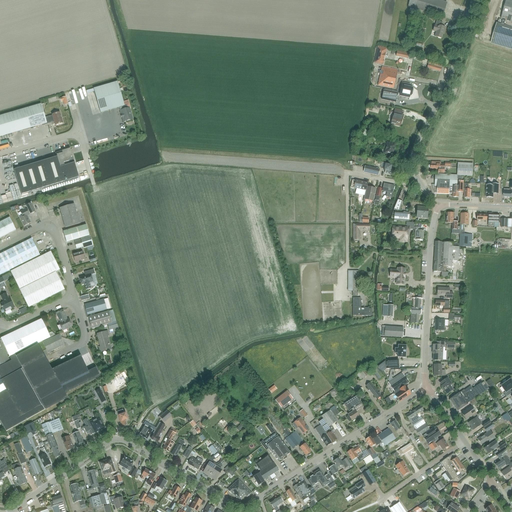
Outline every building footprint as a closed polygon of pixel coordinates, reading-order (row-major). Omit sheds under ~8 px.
[(447,3),(438,0),(409,0),(408,7),(443,17),(447,3)] [(511,0),(506,0),(501,19),(503,20),(501,25),(497,23),(491,44),(511,49),(511,0)] [(437,21),(435,25),(433,31),(436,32),(435,37),(441,39),(445,27),(441,26),(442,22),(437,21)] [(387,48),(378,46),(374,64),(383,66),(387,48)] [(441,72),(442,66),(442,65),(429,61),(427,68),(441,72)] [(394,89),(398,71),(382,68),(378,86),(394,89)] [(124,105),(117,81),(86,91),(87,94),(94,92),(101,113),(122,107),(122,110),(120,110),(123,122),(133,120),(130,107),(128,108),(127,104),(124,105)] [(410,85),(410,84),(402,83),(399,94),(384,90),(382,100),(396,103),(397,96),(399,96),(402,96),(403,94),(406,95),(406,97),(409,98),(410,95),(411,96),(411,94),(412,95),(413,89),(412,89),(413,87),(409,87),(409,85),(410,85)] [(43,127),(51,124),(55,123),(56,126),(63,124),(60,113),(52,116),(53,116),(45,119),(41,105),(0,117),(0,137),(43,126),(43,127)] [(395,109),(395,112),(391,111),(390,113),(394,114),(391,124),(401,127),(404,115),(401,115),(402,111),(395,109)] [(384,154),(392,156),(393,152),(393,150),(394,150),(395,145),(387,143),(384,154)] [(79,177),(70,149),(56,153),(57,157),(14,170),(21,195),(79,177)] [(445,165),(441,165),(441,163),(431,162),(431,164),(430,164),(430,165),(429,165),(429,166),(429,167),(429,168),(430,169),(439,170),(439,173),(444,173),(445,165)] [(457,175),(461,175),(473,176),(473,163),(458,162),(457,175)] [(385,164),(384,170),(386,171),(385,173),(395,175),(396,170),(391,169),(392,166),(385,164)] [(378,176),(379,170),(365,166),(363,172),(378,176)] [(463,193),(463,189),(464,184),(464,181),(458,181),(457,181),(457,179),(461,179),(461,175),(457,175),(435,174),(435,185),(432,185),(434,191),(437,192),(437,194),(441,194),(441,193),(453,193),(452,197),(458,197),(459,192),(463,193)] [(370,186),(369,187),(367,187),(368,183),(355,180),(355,181),(352,180),(351,188),(354,189),(354,188),(357,189),(356,193),(365,195),(364,200),(373,201),(376,189),(372,188),(372,186),(370,186)] [(511,181),(510,181),(509,188),(509,189),(504,189),(503,197),(511,198),(511,197),(511,181)] [(384,184),(382,191),(387,192),(386,197),(392,198),(394,186),(384,184)] [(486,186),(486,198),(493,198),(494,194),(499,194),(499,185),(493,184),(493,186),(486,186)] [(27,206),(31,214),(35,212),(31,204),(27,206)] [(80,224),(74,205),(60,209),(65,228),(80,224)] [(427,219),(428,207),(417,206),(416,218),(427,219)] [(24,226),(30,223),(27,216),(30,214),(27,209),(22,212),(25,216),(20,218),(24,226)] [(446,223),(452,224),(452,230),(457,230),(457,222),(454,222),(454,214),(447,213),(446,223)] [(460,225),(460,231),(464,231),(464,225),(468,225),(469,213),(460,213),(460,225)] [(492,213),(489,213),(489,214),(477,214),(477,220),(486,221),(487,218),(488,218),(488,226),(494,226),(494,222),(496,222),(499,223),(500,216),(496,216),(493,216),(492,213)] [(362,217),(362,214),(359,214),(359,223),(368,223),(369,218),(362,217)] [(10,217),(0,222),(0,237),(16,230),(10,217)] [(369,230),(369,225),(353,224),(353,240),(358,240),(358,235),(359,235),(359,230),(369,230)] [(86,225),(63,232),(66,242),(89,236),(86,225)] [(407,238),(408,228),(392,227),(391,237),(399,238),(399,241),(406,242),(406,238),(407,238)] [(472,247),(472,235),(460,234),(459,246),(472,247)] [(75,242),(77,249),(83,247),(83,248),(93,245),(90,236),(81,239),(81,241),(75,242)] [(0,275),(40,255),(32,239),(0,254),(0,275)] [(453,247),(453,243),(435,242),(433,272),(442,272),(441,277),(449,277),(449,270),(446,270),(446,266),(452,267),(452,261),(458,261),(458,260),(459,253),(462,253),(463,249),(459,249),(459,247),(453,247)] [(51,252),(41,257),(11,272),(29,308),(61,292),(56,283),(60,281),(56,272),(60,270),(51,252)] [(83,252),(73,255),(75,261),(84,258),(83,252)] [(404,273),(405,269),(397,268),(397,271),(390,270),(390,277),(397,278),(397,284),(404,285),(404,278),(405,278),(405,273),(404,273)] [(91,288),(90,283),(93,282),(91,275),(95,274),(94,270),(86,272),(87,276),(80,278),(82,285),(85,284),(86,290),(91,288)] [(450,292),(450,288),(438,288),(437,295),(447,295),(446,298),(450,298),(453,298),(453,292),(450,292)] [(1,304),(3,308),(2,309),(1,310),(2,311),(2,312),(3,312),(4,312),(5,312),(14,307),(9,297),(8,298),(5,293),(0,296),(4,302),(1,304)] [(353,298),(352,316),(369,316),(369,308),(361,308),(361,298),(353,298)] [(104,300),(85,305),(87,315),(106,310),(110,308),(108,299),(104,300)] [(413,301),(412,306),(415,307),(414,308),(420,308),(421,300),(415,300),(415,301),(413,301)] [(449,308),(449,301),(436,301),(436,306),(444,306),(444,308),(443,308),(443,313),(449,313),(449,308)] [(382,316),(387,317),(392,317),(393,306),(388,305),(383,305),(382,316)] [(67,319),(63,310),(57,313),(61,322),(60,323),(63,330),(73,325),(69,319),(67,319)] [(109,311),(88,317),(92,329),(112,323),(116,321),(113,310),(109,311)] [(42,319),(33,323),(42,342),(50,338),(42,319)] [(435,330),(435,334),(438,334),(438,330),(441,330),(441,331),(444,331),(444,330),(445,330),(445,328),(445,320),(435,319),(435,328),(435,330)] [(42,342),(33,323),(25,327),(34,345),(42,342)] [(108,326),(109,328),(110,334),(119,331),(117,324),(108,326)] [(403,328),(385,326),(382,326),(381,336),(402,337),(403,328)] [(34,345),(25,327),(17,331),(26,349),(34,345)] [(26,349),(17,331),(9,335),(18,353),(26,349)] [(109,336),(108,332),(98,334),(99,338),(100,340),(99,340),(101,347),(100,347),(101,351),(111,348),(108,336),(109,336)] [(48,353),(64,345),(59,334),(43,342),(48,353)] [(18,353),(9,335),(0,338),(0,339),(8,357),(9,357),(10,357),(15,354),(18,353)] [(0,365),(10,360),(8,357),(0,339),(0,365)] [(447,342),(445,342),(437,342),(437,346),(433,346),(433,360),(442,360),(442,356),(445,356),(445,351),(442,351),(442,347),(446,348),(455,349),(455,342),(447,342)] [(0,420),(0,421),(1,422),(6,432),(34,416),(46,410),(68,397),(38,344),(16,357),(15,354),(10,357),(9,357),(8,357),(10,360),(0,365),(0,420)] [(397,357),(405,358),(406,354),(406,350),(406,346),(398,345),(398,349),(395,349),(395,353),(398,354),(397,357)] [(81,356),(52,370),(65,393),(100,376),(96,367),(88,371),(81,356)] [(386,360),(378,367),(382,372),(387,369),(399,368),(398,360),(386,360)] [(441,374),(445,374),(445,370),(441,370),(441,364),(433,365),(434,375),(441,375),(441,374)] [(371,373),(366,367),(356,375),(361,380),(371,373)] [(384,377),(377,368),(372,372),(379,381),(384,377)] [(402,373),(388,382),(391,386),(390,386),(394,392),(409,382),(402,373)] [(447,394),(452,390),(449,385),(452,384),(448,378),(441,382),(443,385),(442,386),(447,394)] [(506,397),(511,393),(509,390),(511,387),(511,381),(511,382),(510,380),(506,383),(505,382),(501,384),(502,386),(501,386),(505,392),(504,393),(506,397)] [(366,386),(369,390),(368,391),(370,393),(371,392),(376,400),(381,397),(380,396),(381,395),(381,394),(379,392),(378,393),(370,383),(366,386)] [(472,389),(471,386),(464,390),(463,391),(463,390),(450,399),(450,400),(449,400),(453,406),(454,405),(458,411),(468,404),(467,404),(469,402),(472,406),(474,405),(477,403),(474,399),(486,391),(481,383),(472,389)] [(410,394),(410,393),(405,386),(395,393),(400,401),(410,394)] [(100,389),(95,392),(101,403),(106,401),(100,389)] [(287,391),(275,400),(281,408),(293,399),(287,391)] [(366,410),(356,396),(344,404),(349,411),(350,414),(355,410),(358,414),(361,412),(362,413),(366,410)] [(473,416),(476,414),(475,412),(478,411),(474,405),(472,406),(471,407),(471,406),(461,413),(465,419),(469,416),(472,414),(473,416)] [(406,415),(411,423),(419,418),(417,414),(424,410),(421,406),(406,415)] [(322,416),(324,419),(325,421),(329,427),(331,425),(337,422),(334,417),(339,414),(336,409),(331,412),(330,411),(322,416)] [(123,410),(117,412),(122,426),(127,425),(125,420),(128,419),(126,413),(124,413),(123,410)] [(172,416),(167,410),(159,416),(164,422),(172,416)] [(304,418),(308,416),(303,410),(300,412),(304,418)] [(355,418),(359,416),(358,414),(355,410),(350,414),(348,415),(348,416),(346,417),(346,418),(348,421),(349,422),(351,420),(352,421),(355,419),(355,418)] [(99,417),(89,422),(95,433),(105,427),(99,417)] [(416,430),(425,423),(421,417),(419,418),(411,423),(416,430)] [(473,430),(482,423),(477,417),(469,422),(471,426),(470,427),(473,430)] [(95,433),(89,422),(87,418),(83,420),(86,426),(83,427),(87,434),(90,433),(91,435),(95,433)] [(300,418),(292,424),(296,429),(298,427),(303,434),(309,429),(300,418)] [(58,419),(42,425),(50,446),(51,446),(56,457),(60,455),(56,444),(57,444),(53,433),(62,430),(58,419)] [(318,422),(320,425),(332,443),(337,439),(331,430),(334,429),(331,425),(329,427),(325,421),(324,419),(318,422)] [(484,428),(491,423),(489,419),(481,425),(484,428)] [(387,426),(389,428),(396,439),(398,437),(405,432),(401,427),(400,428),(395,420),(391,424),(387,426)] [(147,422),(145,425),(139,435),(147,439),(153,430),(154,430),(155,427),(147,422)] [(165,426),(160,422),(153,434),(154,434),(151,439),(152,439),(152,440),(154,441),(155,441),(158,442),(160,438),(162,435),(162,433),(161,433),(165,426)] [(426,423),(425,423),(416,430),(415,430),(420,437),(422,435),(430,430),(426,423)] [(494,427),(491,423),(484,428),(487,433),(478,439),(481,444),(488,439),(489,441),(495,438),(490,431),(489,430),(494,427)] [(326,446),(332,443),(320,425),(315,428),(326,446)] [(172,428),(170,431),(167,437),(169,438),(163,449),(168,452),(174,442),(171,441),(174,436),(175,435),(177,432),(175,430),(172,428)] [(396,439),(389,428),(378,435),(385,446),(396,439)] [(430,430),(422,435),(428,445),(432,443),(431,441),(440,435),(437,429),(434,431),(433,429),(430,430)] [(291,434),(285,439),(292,449),(298,444),(299,445),(302,442),(303,441),(295,431),(291,434)] [(83,442),(79,432),(73,434),(77,445),(83,442)] [(72,445),(73,445),(70,436),(63,438),(67,451),(68,450),(69,452),(72,451),(72,449),(73,448),(72,445)] [(265,445),(278,462),(282,462),(282,459),(286,459),(286,456),(290,453),(277,436),(265,445)] [(373,439),(371,436),(366,440),(371,447),(376,444),(377,445),(381,442),(377,436),(373,439)] [(28,437),(22,440),(27,453),(33,451),(33,450),(28,437)] [(443,450),(449,446),(444,438),(436,443),(438,446),(440,445),(443,450)] [(179,441),(179,442),(177,444),(171,454),(176,457),(182,447),(184,444),(179,441)] [(489,444),(484,448),(488,454),(493,450),(497,447),(499,450),(506,445),(504,441),(498,445),(497,444),(496,442),(495,442),(495,441),(489,444)] [(306,456),(311,452),(305,444),(304,445),(302,442),(299,445),(300,447),(300,448),(306,456)] [(18,455),(23,453),(19,443),(14,445),(18,455)] [(222,449),(218,445),(216,443),(213,445),(215,448),(218,452),(222,449)] [(218,452),(212,445),(208,448),(214,455),(218,452)] [(50,459),(45,447),(41,449),(44,454),(39,457),(44,467),(51,464),(49,460),(50,459)] [(373,460),(370,455),(366,449),(362,452),(358,447),(354,449),(353,448),(347,453),(352,461),(357,458),(359,462),(363,460),(366,465),(373,460)] [(187,458),(191,451),(187,449),(183,456),(187,458)] [(506,466),(508,464),(510,463),(509,461),(509,460),(508,458),(506,458),(505,455),(508,454),(504,449),(496,455),(500,460),(495,464),(499,469),(505,465),(506,466)] [(192,457),(193,455),(194,456),(196,453),(192,451),(191,453),(188,458),(190,460),(188,464),(198,469),(203,460),(198,457),(196,460),(192,457)] [(208,466),(204,473),(205,474),(205,475),(208,477),(209,476),(210,476),(216,466),(217,464),(214,462),(213,464),(210,462),(215,459),(220,455),(218,452),(207,461),(205,464),(208,466)] [(21,464),(26,462),(23,453),(18,455),(21,464)] [(371,456),(377,464),(381,462),(375,453),(371,456)] [(456,458),(453,453),(448,457),(440,462),(446,472),(445,473),(450,481),(452,480),(458,476),(456,474),(464,468),(456,458)] [(274,464),(268,454),(255,464),(261,472),(253,477),(259,486),(265,482),(263,480),(278,470),(274,464)] [(133,462),(124,457),(120,465),(130,471),(133,466),(131,465),(133,462)] [(335,464),(334,465),(337,469),(338,469),(338,468),(343,465),(345,468),(348,466),(349,467),(352,465),(347,458),(341,461),(339,458),(333,461),(335,464)] [(29,461),(35,475),(41,472),(35,459),(29,461)] [(102,472),(109,470),(110,474),(116,472),(111,459),(108,460),(107,459),(99,462),(102,472)] [(403,461),(396,466),(398,470),(399,469),(402,472),(401,473),(403,476),(409,473),(404,465),(405,465),(403,461)] [(511,461),(510,463),(508,464),(510,467),(501,473),(506,480),(510,478),(509,477),(511,475),(511,472),(511,471),(511,470),(511,461)] [(12,466),(16,476),(23,473),(19,463),(12,466)] [(9,470),(6,465),(5,464),(0,466),(2,468),(0,469),(0,481),(2,480),(1,478),(5,477),(3,473),(9,470)] [(216,466),(210,476),(216,480),(222,470),(219,468),(220,467),(217,465),(216,466)] [(337,469),(334,465),(329,468),(331,471),(328,472),(334,481),(337,478),(334,474),(338,472),(337,470),(337,469)] [(147,478),(151,472),(145,469),(142,475),(140,478),(143,480),(145,477),(147,478)] [(333,481),(334,481),(328,472),(327,473),(328,474),(325,476),(328,482),(320,470),(319,469),(313,473),(314,475),(307,479),(312,486),(319,482),(322,486),(322,487),(325,485),(325,486),(327,485),(330,489),(335,485),(333,482),(333,481)] [(94,470),(88,472),(92,489),(99,487),(94,470)] [(368,470),(364,472),(362,474),(370,485),(372,484),(376,482),(368,470)] [(156,475),(151,472),(147,478),(145,482),(147,483),(147,484),(151,486),(155,479),(154,478),(156,475)] [(27,483),(23,473),(16,476),(20,486),(27,483)] [(161,478),(156,487),(162,490),(167,481),(161,478)] [(252,493),(238,479),(233,483),(245,496),(246,495),(248,497),(252,493)] [(315,498),(313,494),(316,492),(312,487),(310,488),(304,480),(293,487),(298,495),(301,498),(303,501),(308,497),(311,501),(313,500),(315,498)] [(439,491),(445,487),(439,480),(434,483),(439,491)] [(363,488),(366,486),(362,481),(355,486),(357,488),(349,493),(353,499),(365,491),(363,488)] [(233,483),(228,488),(235,495),(235,494),(239,498),(240,498),(241,500),(245,496),(233,483)] [(77,484),(70,486),(75,502),(79,501),(80,506),(85,505),(84,500),(82,501),(77,484)] [(465,485),(461,494),(470,499),(474,489),(465,485)] [(175,498),(180,489),(175,486),(172,492),(169,490),(167,494),(175,498)] [(453,488),(450,496),(457,500),(460,492),(453,488)] [(294,500),(297,498),(291,489),(286,492),(292,501),(290,502),(293,507),(297,504),(294,500)] [(186,492),(184,496),(183,495),(179,501),(181,502),(180,504),(183,506),(185,504),(186,504),(191,495),(186,492)] [(94,507),(107,504),(104,494),(91,498),(94,507)] [(53,502),(50,503),(52,508),(53,508),(53,511),(59,511),(60,511),(65,511),(63,504),(63,502),(61,496),(52,499),(53,502)] [(115,503),(117,509),(125,506),(122,497),(116,499),(115,496),(110,497),(112,504),(115,503)] [(201,504),(204,499),(197,496),(196,499),(195,499),(191,506),(198,510),(202,504),(201,504)] [(279,496),(275,499),(278,505),(280,504),(282,508),(286,506),(285,505),(283,502),(279,496)] [(155,502),(147,497),(144,502),(153,506),(155,502)] [(278,505),(275,499),(270,502),(274,508),(276,511),(280,510),(279,508),(277,506),(278,505)] [(450,499),(448,501),(446,502),(444,505),(444,508),(446,510),(447,509),(450,511),(457,511),(460,509),(454,505),(455,502),(450,499)] [(397,504),(392,507),(395,510),(392,511),(406,511),(400,503),(398,504),(397,504)]
